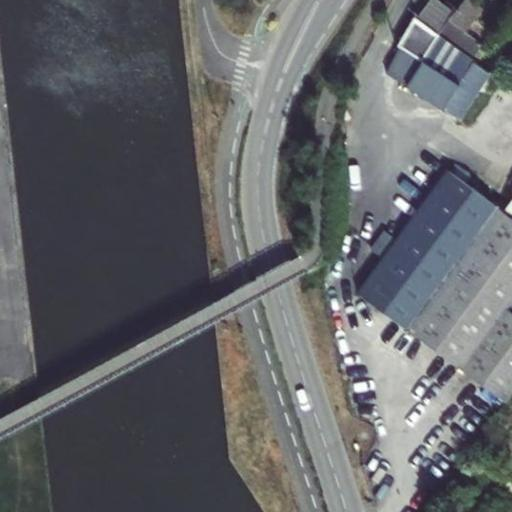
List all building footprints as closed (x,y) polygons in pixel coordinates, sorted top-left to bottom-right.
[(511,0),(501,0),(484,24),(493,30),(511,4),(511,0)] [(419,60),(429,46),(438,33),(414,16),(398,45),(406,51),(419,60)] [(448,20),(438,33),(471,58),(482,45),(448,20)] [(415,68),(401,59),(392,75),(443,108),(463,77),(449,67),(452,61),(429,46),(419,60),(415,68)] [(357,294),(502,404),(511,389),(511,199),(502,212),(448,171),(357,294)]
